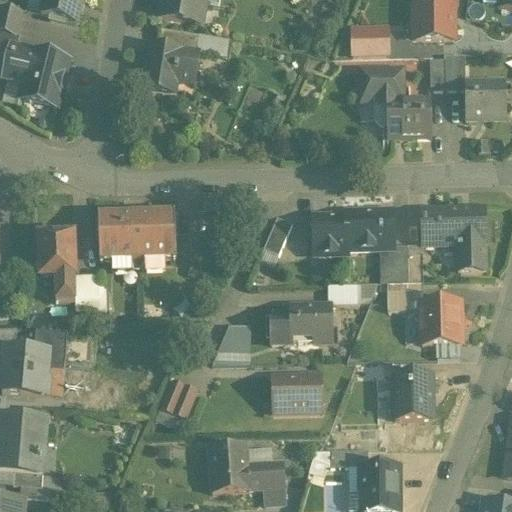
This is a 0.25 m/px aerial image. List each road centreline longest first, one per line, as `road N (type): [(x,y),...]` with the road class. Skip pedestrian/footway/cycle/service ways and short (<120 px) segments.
road 1 (residential): [(511,176),(281,183)]
road 2 (residential): [(511,297),(440,511)]
road 3 (residential): [(281,183),(203,374)]
road 4 (residential): [(281,183),(153,184),(91,172)]
road 5 (residential): [(118,0),(91,172)]
